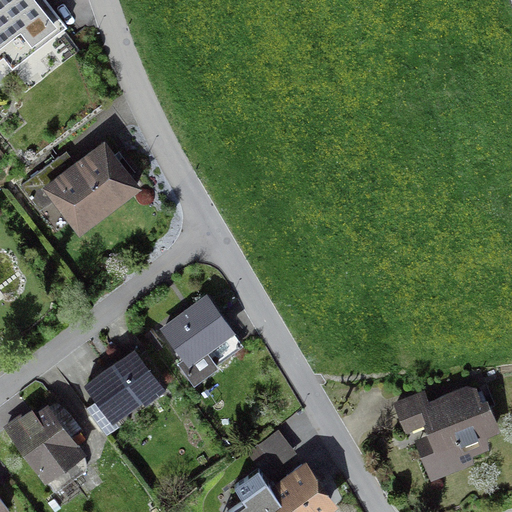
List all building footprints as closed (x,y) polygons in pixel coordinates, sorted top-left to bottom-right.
[(13,68),(68,24),(48,0),(0,0),(0,58),(3,56),(13,68)] [(142,185),(105,135),(74,158),(67,149),(20,184),(39,210),(45,206),(62,228),(71,221),(79,231),(142,185)] [(244,344),(234,330),(236,328),(207,290),(160,326),(183,356),(178,360),(194,382),(244,344)] [(135,342),(84,380),(97,398),(86,407),(106,434),(121,423),(116,417),(137,402),(143,410),(164,394),(161,389),(167,385),(135,342)] [(425,387),(394,399),(405,429),(425,423),(428,432),(415,437),(430,479),(474,461),(473,452),(488,447),(486,433),(501,428),(488,393),(481,395),(476,383),(465,382),(428,396),(425,387)] [(51,404),(48,400),(36,409),(32,404),(20,414),(19,412),(3,424),(56,492),(82,472),(73,460),(86,449),(74,433),(82,427),(59,397),(51,404)] [(297,451),(279,427),(247,451),(255,462),(266,453),(276,467),(297,451)] [(223,511),(324,511),(339,501),(305,456),(271,481),(258,465),(234,483),(245,498),(230,509),(229,508),(223,511)] [(0,511),(4,511),(10,508),(0,494),(0,511)]
